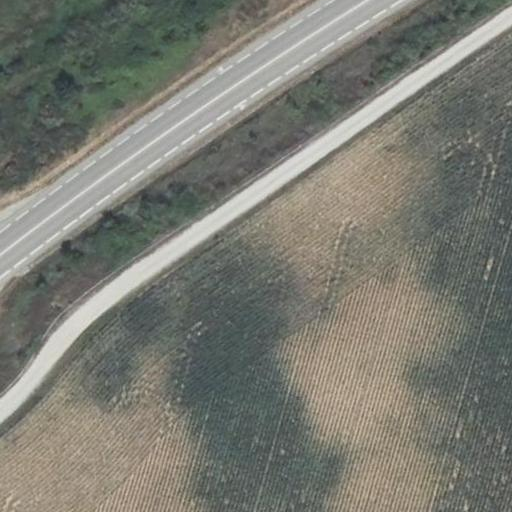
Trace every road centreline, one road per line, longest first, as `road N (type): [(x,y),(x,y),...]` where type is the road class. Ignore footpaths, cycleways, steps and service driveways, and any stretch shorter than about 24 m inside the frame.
road 1 (unclassified): [(0,410),(117,291),(511,18)]
road 2 (secondary): [(365,0),(97,177),(0,253)]
